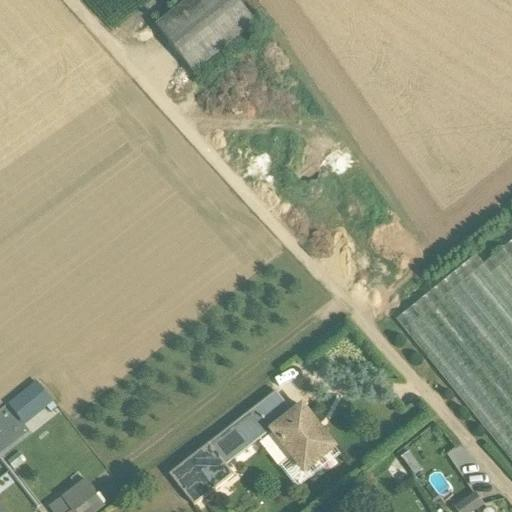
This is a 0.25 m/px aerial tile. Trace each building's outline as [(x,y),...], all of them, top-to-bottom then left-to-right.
[(232,0),(194,0),(155,31),(192,78),(254,28),(232,0)] [(511,245),(483,269),(511,305),(511,245)] [(511,305),(483,269),(475,260),(395,325),(511,468),(511,305)] [(15,405),(32,424),(52,405),(36,387),(15,405)] [(198,509),(233,482),(225,471),(270,436),(292,419),(274,397),(207,449),(172,476),(198,509)] [(333,453),(301,412),(292,419),(270,436),(303,477),(333,453)] [(104,511),(105,511),(86,485),(49,511),(104,511)] [(474,500),(456,511),(479,511),(482,511),(474,500)]
